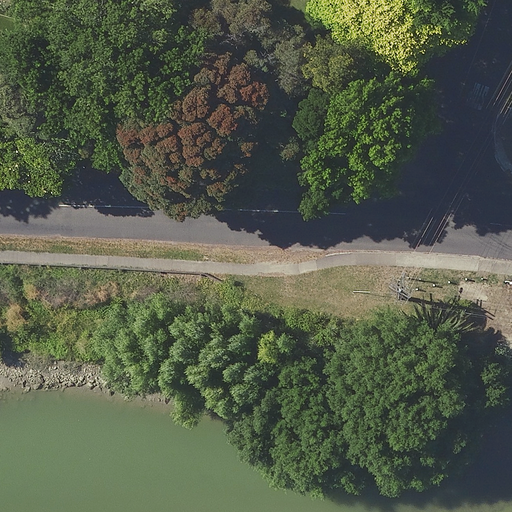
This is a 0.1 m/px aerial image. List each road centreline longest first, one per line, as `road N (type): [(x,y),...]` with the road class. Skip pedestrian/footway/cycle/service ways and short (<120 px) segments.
road 1 (tertiary): [(0,205),(416,216)]
road 2 (residential): [(486,0),(416,216)]
